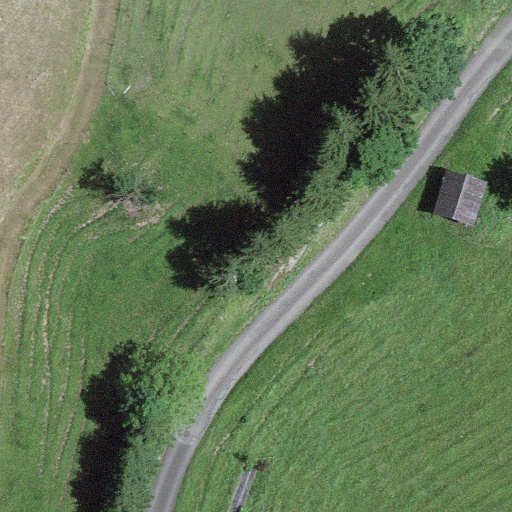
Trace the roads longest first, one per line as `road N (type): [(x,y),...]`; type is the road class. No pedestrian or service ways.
road 1 (residential): [(511,35),(368,223),(228,366),(188,431),(159,511)]
road 2 (track): [(0,246),(22,196),(84,117),(108,0)]
